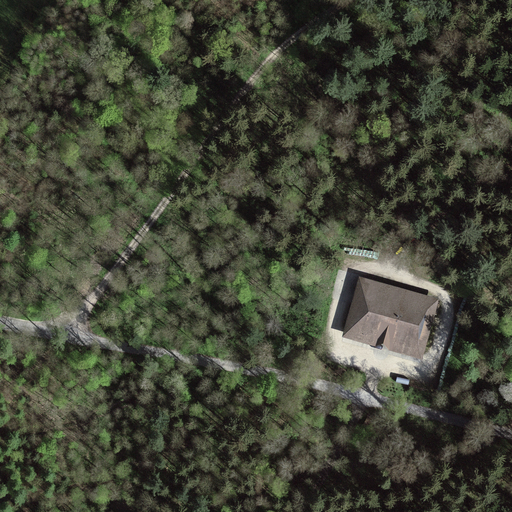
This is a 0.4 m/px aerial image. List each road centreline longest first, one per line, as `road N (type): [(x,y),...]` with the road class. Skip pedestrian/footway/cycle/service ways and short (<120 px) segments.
road 1 (track): [(345,0),(297,33),(250,81),(64,334)]
road 2 (track): [(303,511),(362,396)]
